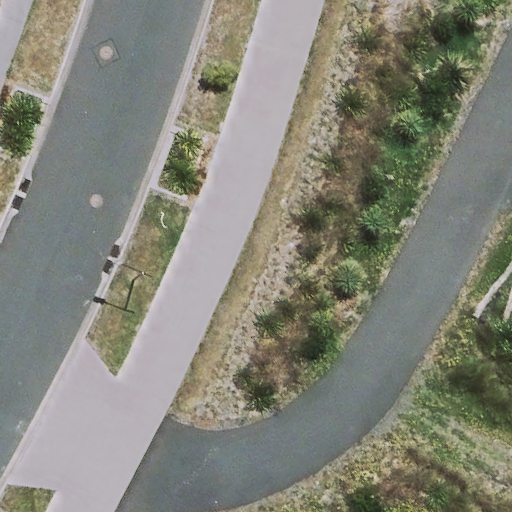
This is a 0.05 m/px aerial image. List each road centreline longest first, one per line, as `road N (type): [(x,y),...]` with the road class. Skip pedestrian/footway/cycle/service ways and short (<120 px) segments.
road 1 (track): [(511,100),(388,360),(310,434),(207,472),(76,446),(0,413)]
road 2 (residential): [(149,0),(53,263),(0,361)]
